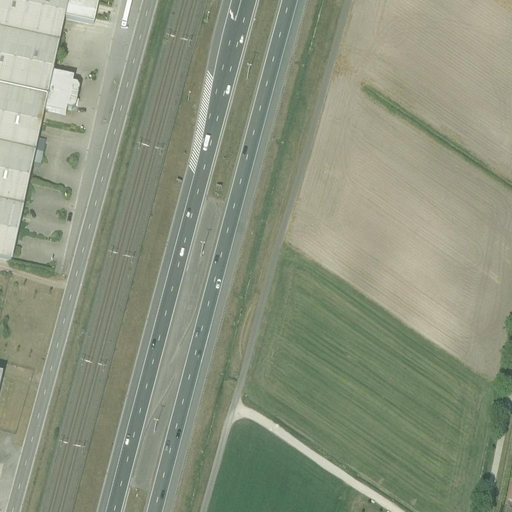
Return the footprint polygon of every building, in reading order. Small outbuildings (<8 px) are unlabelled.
[(0,0),(0,31),(62,45),(71,0),(0,0)] [(0,31),(0,88),(50,100),(62,45),(0,31)] [(0,88),(0,146),(38,155),(50,100),(0,88)] [(0,146),(0,204),(26,210),(38,155),(0,146)] [(0,204),(0,261),(14,265),(26,210),(0,204)]
